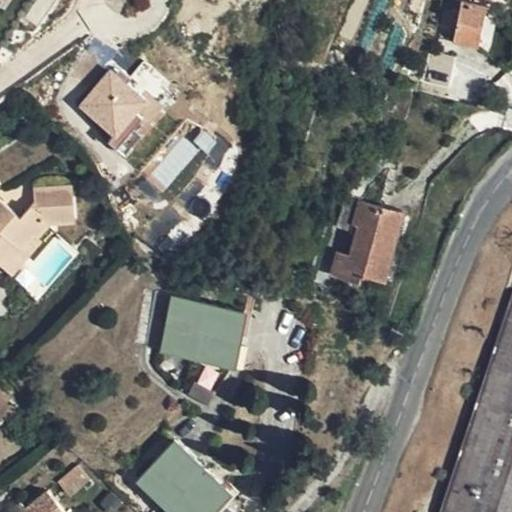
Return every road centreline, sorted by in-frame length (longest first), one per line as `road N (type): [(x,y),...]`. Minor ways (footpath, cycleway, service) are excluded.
road 1 (residential): [(364,511),(467,238),(511,174)]
road 2 (unknown): [(267,511),(256,486),(274,328)]
road 3 (unknown): [(400,416),(343,461),(298,511)]
road 4 (unknown): [(0,64),(104,0)]
